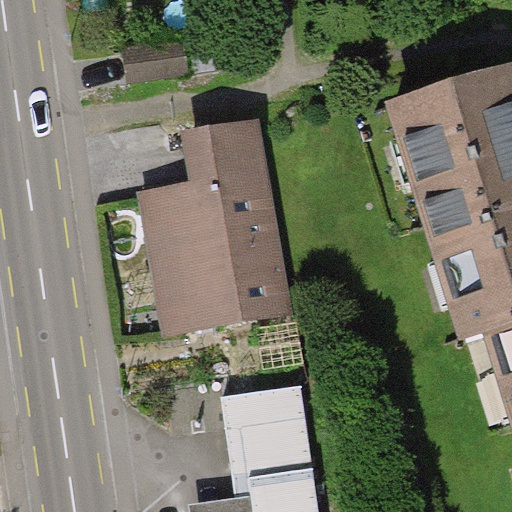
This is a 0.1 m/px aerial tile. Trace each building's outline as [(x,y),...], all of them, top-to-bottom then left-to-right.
[(511,309),(511,92),(506,75),(384,115),(455,329),(474,322),(511,309)] [(263,124),(188,137),(193,166),(196,183),(139,193),(141,204),(164,339),(296,316),(263,124)] [(511,309),(474,322),(511,441),(511,309)] [(292,394),(215,406),(230,497),(306,486),(292,394)] [(310,511),(306,486),(230,497),(236,508),(236,511),(310,511)]
